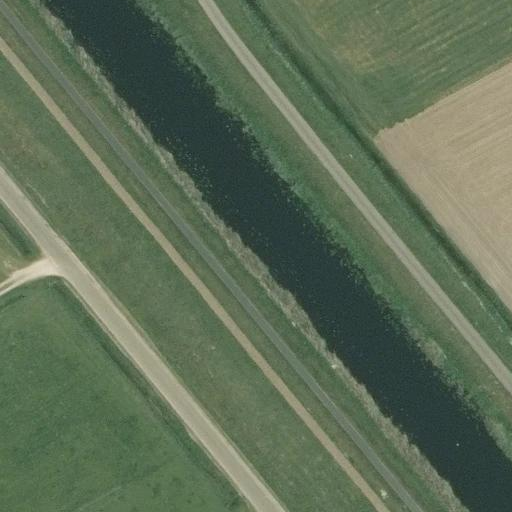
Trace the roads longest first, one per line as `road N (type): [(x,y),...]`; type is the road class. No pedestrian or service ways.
road 1 (unclassified): [(511,387),(205,0)]
road 2 (unclassified): [(268,511),(0,184)]
